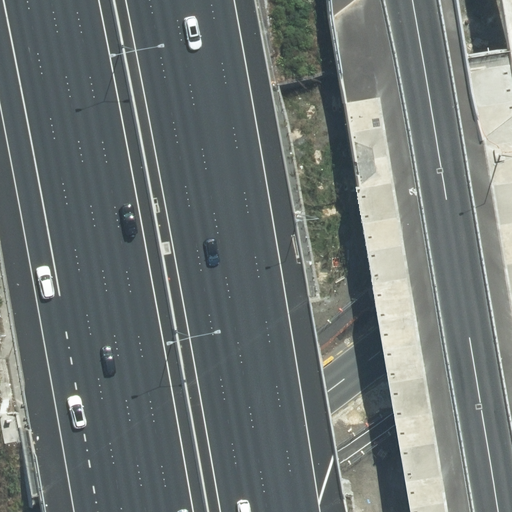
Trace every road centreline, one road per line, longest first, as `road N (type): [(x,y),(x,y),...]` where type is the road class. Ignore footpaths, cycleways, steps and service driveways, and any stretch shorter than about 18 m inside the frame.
road 1 (motorway): [(183,0),(278,511)]
road 2 (motorway): [(138,511),(47,0)]
road 3 (secondary): [(163,511),(511,237)]
